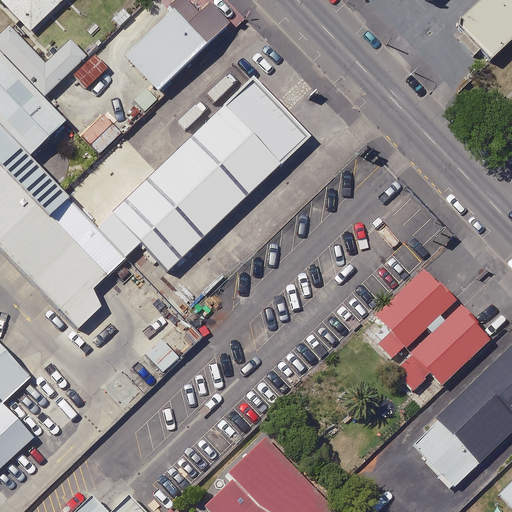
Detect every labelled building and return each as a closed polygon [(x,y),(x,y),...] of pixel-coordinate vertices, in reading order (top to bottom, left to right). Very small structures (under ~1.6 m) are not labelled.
[(131,0),(0,0),(0,31),(16,48),(67,0),(102,0),(116,14),(131,0)] [(430,0),(385,0),(406,22),(430,0)] [(489,63),(511,41),(511,0),(476,0),(455,20),(454,27),(489,63)] [(175,26),(160,10),(96,71),(133,108),(207,38),(186,16),(175,26)] [(511,74),(491,94),(511,115),(511,74)] [(41,140),(0,97),(0,164),(7,172),(41,140)] [(286,157),(228,97),(86,230),(143,290),(286,157)] [(120,137),(92,107),(73,125),(101,155),(120,137)] [(102,279),(0,170),(0,288),(54,346),(83,319),(72,307),(102,279)] [(432,317),(402,286),(352,333),(382,364),(432,317)] [(467,355),(440,327),(391,373),(418,402),(467,355)] [(164,342),(148,357),(167,376),(183,360),(164,342)] [(511,342),(388,459),(433,506),(511,431),(511,342)] [(0,469),(56,417),(0,356),(0,469)] [(338,511),(268,440),(231,476),(235,481),(208,507),(212,511),(338,511)] [(511,511),(511,499),(498,486),(473,510),(475,511),(511,511)]
